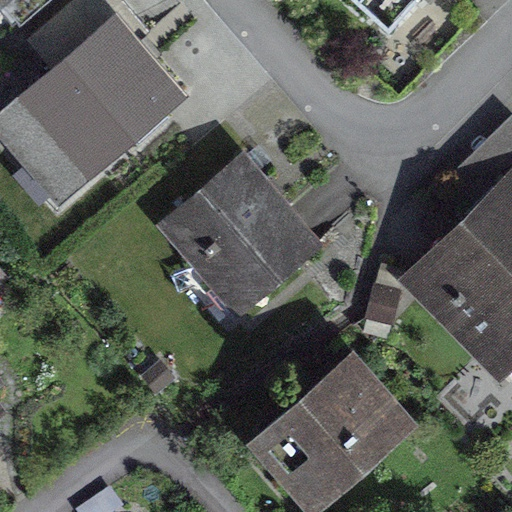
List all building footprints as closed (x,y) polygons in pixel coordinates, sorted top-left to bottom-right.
[(10,0),(25,18),(46,0),(10,0)] [(424,0),(373,0),(402,25),(424,0)] [(117,20),(1,117),(60,188),(177,91),(117,20)] [(245,161),(170,220),(234,301),(309,242),(245,161)] [(511,182),(471,222),(511,265),(511,182)] [(511,265),(471,222),(414,276),(499,365),(511,352),(511,265)] [(373,283),(366,316),(395,322),(401,288),(373,283)] [(430,408),(369,339),(270,425),(330,494),(430,408)] [(0,390),(20,372),(0,349),(0,390)]
